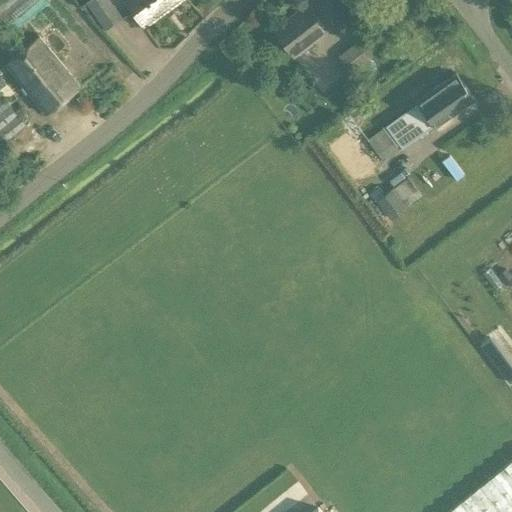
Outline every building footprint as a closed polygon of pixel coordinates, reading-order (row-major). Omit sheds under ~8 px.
[(0,0),(0,144),(25,124),(0,94),(0,28),(34,0),(0,0)] [(104,29),(120,17),(108,0),(88,0),(86,2),(104,29)] [(123,0),(124,0),(143,27),(179,0),(123,0)] [(273,31),(293,56),(326,31),(306,5),(273,31)] [(353,71),(368,58),(383,47),(371,31),(356,42),(340,55),(353,71)] [(5,64),(45,114),(79,86),(39,36),(5,64)] [(435,127),(474,99),(456,74),(417,101),(418,103),(386,126),(402,149),(434,126),(435,127)] [(358,146),(338,120),(319,135),(357,184),(376,169),(358,146)] [(390,219),(405,206),(391,189),(376,200),(390,219)] [(511,511),(511,458),(445,511),(322,511),(318,506),(310,511),(511,511)]
